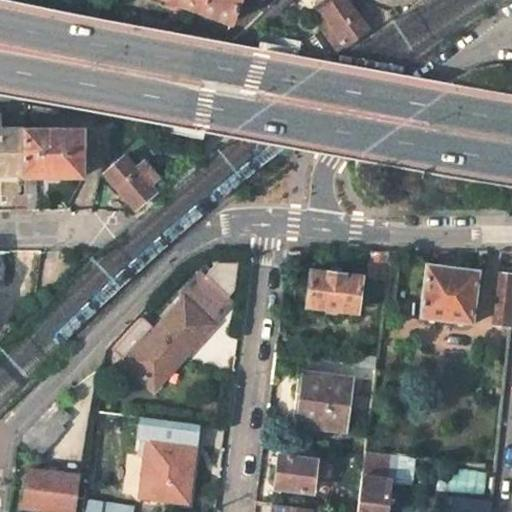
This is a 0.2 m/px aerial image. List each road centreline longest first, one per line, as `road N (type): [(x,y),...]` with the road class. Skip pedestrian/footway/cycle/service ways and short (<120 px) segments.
road 1 (primary): [(511,119),(0,21)]
road 2 (primary): [(0,68),(511,159)]
road 3 (unclassified): [(228,511),(269,221)]
road 4 (unclassified): [(511,28),(329,160),(319,225)]
road 5 (unclassified): [(0,445),(198,235)]
road 6 (unclassified): [(319,225),(511,235)]
